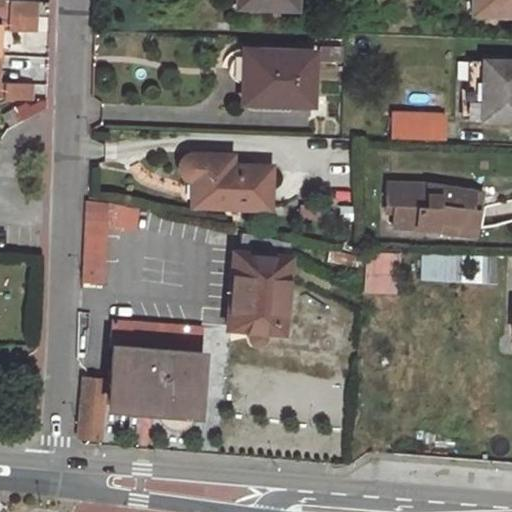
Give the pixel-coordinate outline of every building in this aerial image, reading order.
[(0,0),(0,12),(35,15),(36,1),(0,0)] [(511,0),(472,0),(472,10),(511,11),(511,0)] [(0,28),(34,31),(35,15),(0,12),(0,28)] [(247,48),(247,54),(243,54),(237,55),(232,59),(229,65),(229,70),(230,74),(236,79),(242,81),(251,81),(251,101),(311,103),(313,50),(247,48)] [(511,118),(511,59),(482,59),(481,118),(511,118)] [(0,94),(30,96),(31,81),(0,79),(0,94)] [(389,138),(446,138),(446,110),(389,110),(389,138)] [(232,163),(231,154),(194,153),(190,153),(185,155),(180,161),(179,165),(179,169),(181,175),(184,178),(187,179),(198,179),(197,197),(227,198),(227,205),(268,206),(268,165),(232,163)] [(434,232),(434,228),(454,231),(455,224),(475,226),(478,207),(471,205),(473,190),(429,183),(385,182),(384,204),(393,205),(393,211),(393,226),(415,226),(415,232),(434,232)] [(481,191),(473,190),(471,205),(478,207),(481,191)] [(105,228),(107,202),(86,201),(82,280),(102,281),(105,228)] [(474,234),(475,226),(455,224),(454,231),(474,234)] [(290,240),(241,232),(239,252),(231,326),(250,329),(250,334),(251,340),(255,344),(259,345),(264,344),(266,340),(267,337),(267,330),(282,331),(290,240)] [(239,252),(233,251),(227,311),(225,326),(231,326),(239,252)] [(421,254),(420,280),(459,280),(460,254),(421,254)] [(109,346),(111,346),(199,354),(201,326),(111,319),(109,346)] [(199,354),(111,346),(109,378),(82,376),(76,437),(99,439),(102,402),(108,402),(108,404),(157,408),(159,412),(161,416),(165,421),(170,424),(175,426),(181,425),(194,413),(199,354)]
